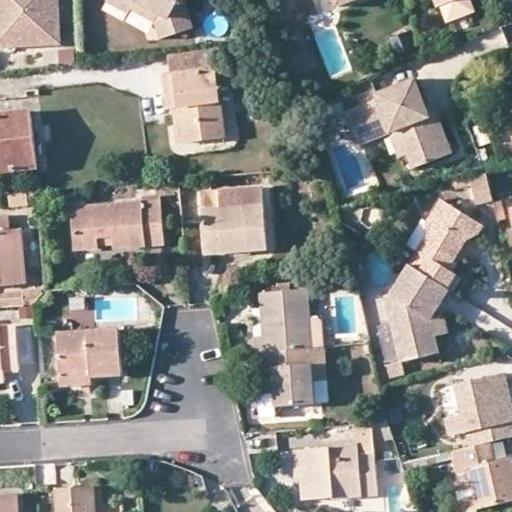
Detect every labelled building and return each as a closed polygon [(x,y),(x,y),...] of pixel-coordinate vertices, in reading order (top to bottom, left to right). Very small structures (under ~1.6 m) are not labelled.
[(4,0),(7,46),(62,43),(59,0),(4,0)] [(129,14),(131,9),(135,1),(132,0),(108,0),(107,3),(129,14)] [(131,9),(156,22),(162,40),(193,29),(185,4),(186,0),(132,0),(135,1),(131,9)] [(334,0),(339,10),(365,0),(334,0)] [(442,8),(462,0),(435,0),(439,9),(442,8)] [(478,14),(473,0),(462,0),(442,8),(449,25),(478,14)] [(418,49),(412,31),(389,40),(396,58),(418,49)] [(219,47),(171,53),(174,74),(166,75),(170,109),(181,107),(186,142),(224,137),(215,67),(222,66),(219,47)] [(360,146),(391,135),(408,129),(414,144),(409,156),(414,169),(453,155),(440,117),(431,120),(428,111),(416,81),(377,97),(379,102),(348,114),(360,146)] [(436,107),(428,111),(431,120),(440,117),(436,107)] [(30,111),(0,114),(0,172),(38,168),(30,111)] [(399,158),(409,156),(414,144),(408,129),(391,135),(399,158)] [(470,176),(472,183),(476,203),(494,199),(487,172),(470,176)] [(457,187),(472,183),(470,176),(455,180),(457,187)] [(264,188),(202,193),(207,253),(268,248),(264,188)] [(39,191),(10,193),(11,206),(31,205),(31,200),(40,199),(39,191)] [(427,237),(410,266),(449,290),(457,277),(444,268),(455,252),(449,247),(458,235),(465,239),(477,237),(483,225),(442,198),(425,225),(427,237)] [(162,201),(73,209),(77,250),(101,248),(100,238),(114,237),(115,247),(166,242),(162,201)] [(0,215),(0,284),(28,282),(24,229),(12,230),(10,215),(0,215)] [(465,239),(458,235),(449,247),(455,252),(465,239)] [(337,264),(338,274),(354,272),(352,263),(337,264)] [(449,290),(410,266),(393,295),(387,296),(403,361),(440,352),(436,336),(435,335),(432,318),(449,290)] [(357,284),(354,272),(338,274),(339,285),(357,284)] [(258,353),(265,352),(313,348),(313,332),(309,288),(262,292),(262,308),(266,307),(268,335),(256,336),(258,353)] [(0,294),(0,308),(40,306),(39,292),(0,294)] [(444,316),(432,318),(435,335),(447,331),(444,316)] [(0,381),(7,381),(6,371),(21,370),(18,326),(0,326),(0,381)] [(59,332),(61,371),(91,370),(92,377),(124,375),(120,327),(59,332)] [(325,331),(313,332),(313,348),(326,347),(325,331)] [(313,348),(265,352),(269,392),(275,392),(277,406),(316,404),(314,380),(328,378),(326,347),(313,348)] [(93,382),(92,377),(91,370),(61,371),(62,384),(93,382)] [(472,449),(490,444),(511,439),(511,423),(510,424),(504,396),(511,394),(507,376),(456,388),(463,419),(445,423),(450,441),(469,436),(472,449)] [(305,478),(301,479),(304,499),(378,492),(371,424),(353,426),(355,445),(303,450),(305,478)] [(511,460),(495,464),(490,444),(472,449),(454,453),(459,473),(472,470),(481,511),(511,504),(511,460)] [(296,479),(301,479),(305,478),(303,450),(293,451),(296,479)] [(97,511),(95,486),(59,488),(60,511),(97,511)] [(0,511),(19,511),(18,493),(0,493),(0,511)]
